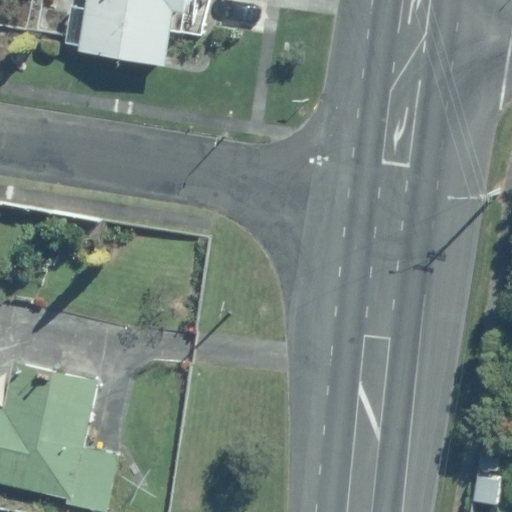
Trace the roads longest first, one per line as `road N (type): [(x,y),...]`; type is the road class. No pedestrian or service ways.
road 1 (residential): [(0,136),(393,196)]
road 2 (secondary): [(358,511),(393,196)]
road 3 (secondary): [(393,196),(420,0)]
